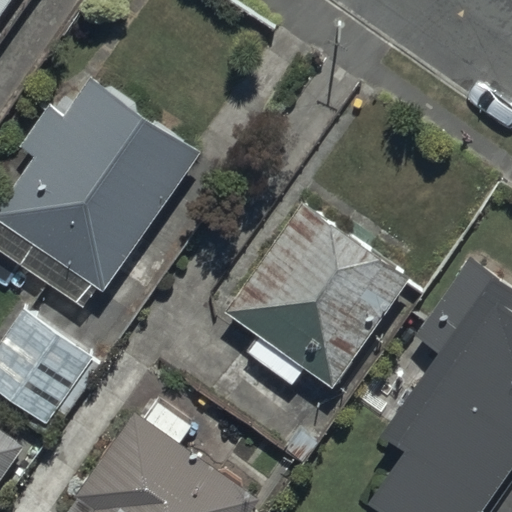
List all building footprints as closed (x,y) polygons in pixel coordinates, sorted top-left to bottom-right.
[(0,190),(0,206),(99,275),(197,133),(90,60),(0,190)] [(222,297),(332,373),(410,260),(300,184),(222,297)] [(363,408),(404,436),(369,487),(390,501),(381,511),(476,511),(511,461),(511,272),(475,247),(363,408)] [(0,327),(0,381),(47,414),(94,346),(22,296),(0,327)] [(86,511),(242,511),(260,486),(177,429),(155,414),(130,397),(72,481),(97,498),(86,511)] [(0,466),(24,432),(0,415),(0,466)]
